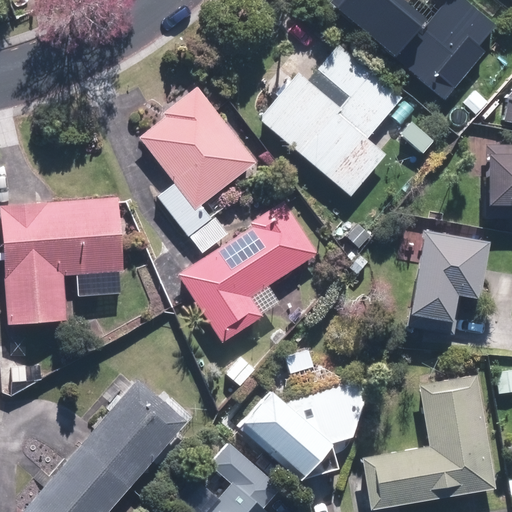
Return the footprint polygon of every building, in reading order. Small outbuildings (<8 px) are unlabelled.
[(325,0),(322,5),(440,100),(479,52),(473,47),(490,26),(457,0),(442,0),(422,25),(391,0),(325,0)] [(303,83),(294,75),(255,121),(345,197),(381,155),(363,140),(398,98),(335,46),(303,83)] [(135,138),(171,184),(153,198),(184,237),(208,219),(198,206),(252,163),(193,88),(159,115),(161,118),(135,138)] [(429,141),(409,124),(397,138),(417,155),(429,141)] [(511,145),(481,146),(481,155),(479,155),(479,207),(482,207),(482,220),(511,220),(511,145)] [(118,271),(113,198),(0,205),(0,279),(3,325),(62,321),(59,275),(73,274),(75,297),(117,294),(115,271),(118,271)] [(246,224),(248,227),(173,275),(217,343),(258,317),(246,297),(313,254),(280,202),(246,224)] [(186,238),(198,254),(224,235),(212,219),(186,238)] [(402,315),(404,315),(402,327),(419,330),(421,318),(445,322),(449,296),(469,299),(476,259),(483,261),(486,242),(419,231),(418,234),(416,233),(402,315)] [(255,370),(238,354),(220,373),(237,389),(255,370)] [(511,366),(491,371),(495,396),(511,392),(511,366)] [(490,489),(471,376),(413,386),(423,447),(354,458),(363,511),(490,489)] [(103,511),(182,421),(133,379),(19,511),(103,511)] [(332,469),(324,444),(346,438),(333,388),(278,405),(262,391),(235,424),(294,474),(296,480),(332,469)] [(205,465),(226,483),(201,511),(261,511),(259,510),(277,490),(224,444),(205,465)]
